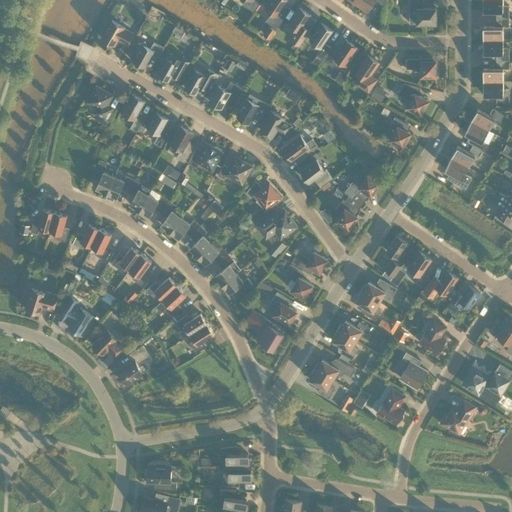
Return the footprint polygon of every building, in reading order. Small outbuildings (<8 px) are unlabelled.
[(245,0),(243,4),(255,12),(262,0),(245,0)] [(271,0),(266,8),(272,12),(265,22),(269,25),(263,34),(270,38),(284,18),(278,14),(288,0),(271,0)] [(360,0),(357,5),(367,12),(374,0),(377,0),(385,5),(385,0),(360,0)] [(437,23),(436,8),(424,8),(423,0),(410,0),(410,23),(437,23)] [(483,0),(483,10),(497,10),(497,18),(510,18),(510,5),(504,5),(503,0),(483,0)] [(300,32),(294,41),(300,45),(310,30),(304,26),(312,15),(300,7),(289,24),(300,32)] [(484,26),(484,39),(504,39),(504,26),(510,26),(510,18),(497,18),(497,26),(484,26)] [(102,38),(115,45),(118,39),(128,44),(134,33),(125,28),(125,27),(113,20),(102,38)] [(317,54),(324,59),(332,47),(326,43),(334,31),(322,22),(310,39),(322,48),(317,54)] [(359,48),(346,39),(336,53),(331,50),(324,60),(333,66),(338,59),(347,66),(359,48)] [(504,47),(504,39),(484,39),(484,52),(497,52),(497,60),(510,60),(510,47),(504,47)] [(130,58),(146,67),(153,54),(158,57),(164,47),(155,41),(151,48),(147,46),(146,41),(139,43),(140,48),(133,60),(130,57),(130,58)] [(359,84),(369,91),(377,79),(371,75),(380,62),(368,54),(356,72),(364,78),(359,84)] [(158,74),(170,80),(173,75),(180,79),(189,63),(176,55),(173,61),(167,58),(158,74)] [(232,70),(237,62),(229,57),(224,66),(232,70)] [(437,78),(437,60),(428,60),(428,58),(406,58),(407,68),(421,68),(421,75),(427,75),(427,78),(437,78)] [(484,68),(484,81),(504,81),(504,68),(510,68),(510,60),(497,60),(497,68),(484,68)] [(185,87),(196,93),(201,86),(208,90),(217,73),(210,69),(206,75),(195,68),(189,79),(185,87)] [(231,106),(242,87),(231,81),(226,89),(219,85),(210,101),(221,108),(224,102),(231,106)] [(504,81),(484,81),(484,94),(497,94),(497,102),(510,102),(510,89),(504,89),(504,81)] [(421,87),(404,82),(399,93),(411,100),(408,106),(413,109),(412,111),(420,116),(429,100),(419,94),(421,87)] [(97,106),(94,113),(107,120),(114,108),(107,105),(112,94),(102,88),(101,86),(99,87),(97,86),(96,88),(94,88),(95,91),(89,101),(97,106)] [(379,99),(384,91),(377,87),(372,96),(379,99)] [(141,125),(144,119),(138,115),(146,101),(133,94),(127,104),(125,104),(121,111),(135,119),(131,127),(138,131),(141,125)] [(260,105),(267,109),(272,100),(263,95),(261,99),(258,97),(255,102),(247,98),(237,116),(249,123),(260,105)] [(478,108),(472,120),(489,129),(495,118),(500,121),(505,114),(493,108),(489,115),(478,108)] [(283,120),(285,118),(272,111),(261,130),(274,137),(277,130),(287,136),(293,125),(283,120)] [(159,134),(155,142),(161,146),(168,134),(162,130),(169,119),(157,112),(148,128),(159,134)] [(395,116),(390,126),(394,132),(390,138),(396,141),(394,144),(402,148),(401,150),(411,132),(406,129),(409,123),(395,116)] [(477,137),(473,144),(485,150),(489,143),(483,140),(489,129),(472,120),(465,131),(477,137)] [(182,126),(171,144),(181,149),(177,157),(185,162),(192,150),(186,146),(194,133),(182,126)] [(284,148),(293,160),(300,155),(301,156),(307,151),(311,156),(321,149),(313,138),(307,142),(301,134),(291,142),(291,143),(284,148)] [(216,145),(215,147),(206,142),(200,153),(196,150),(189,162),(197,167),(199,162),(213,170),(223,152),(221,151),(223,149),(216,145)] [(480,158),(485,150),(473,144),(469,151),(458,145),(452,156),(469,166),(475,155),(480,158)] [(224,164),(218,174),(224,178),(226,173),(243,183),(248,173),(249,174),(254,166),(246,161),(245,162),(236,156),(230,167),(224,164)] [(469,166),(452,156),(445,168),(457,174),(453,181),(466,188),(472,177),(465,173),(469,166)] [(315,179),(321,186),(333,177),(327,169),(325,170),(317,159),(301,171),(309,183),(315,179)] [(97,187),(107,192),(114,176),(104,171),(107,166),(99,163),(94,174),(100,177),(101,179),(97,187)] [(173,167),(169,174),(177,179),(181,172),(173,167)] [(367,200),(371,194),(372,195),(381,182),(376,179),(377,177),(372,177),(368,174),(367,176),(357,175),(345,192),(353,197),(356,192),(367,200)] [(123,187),(129,190),(135,179),(127,175),(125,180),(114,176),(107,192),(118,197),(118,196),(121,188),(123,187)] [(165,175),(162,180),(167,183),(170,178),(165,175)] [(185,184),(188,179),(182,175),(179,181),(185,184)] [(130,203),(140,209),(149,194),(140,188),(143,183),(135,179),(129,190),(135,193),(135,195),(131,203),(130,203)] [(255,194),(258,198),(257,200),(265,208),(266,209),(281,198),(280,196),(281,196),(277,191),(277,192),(270,183),(260,190),(254,184),(247,192),(252,196),(255,194)] [(511,199),(506,196),(499,192),(495,204),(500,206),(496,213),(510,222),(511,218),(511,199)] [(210,202),(213,197),(208,193),(205,199),(210,202)] [(159,200),(149,194),(140,209),(150,215),(151,215),(150,214),(155,207),(157,206),(162,210),(169,199),(162,195),(159,200)] [(477,206),(480,200),(474,197),(471,203),(477,206)] [(361,210),(344,198),(336,209),(338,211),(339,217),(337,220),(340,222),(341,227),(346,226),(349,228),(358,216),(357,215),(361,210)] [(171,230),(182,216),(173,210),(177,205),(169,199),(162,210),(168,214),(168,216),(162,223),(162,222),(161,223),(171,230)] [(31,231),(40,233),(43,231),(44,228),(51,229),(56,211),(44,208),(41,220),(35,219),(31,231)] [(299,226),(293,218),(292,219),(286,210),(282,213),(278,208),(259,222),(264,229),(261,232),(266,239),(277,231),(281,237),(290,231),(291,232),(299,226)] [(68,214),(56,211),(51,229),(58,231),(56,238),(67,241),(70,229),(64,227),(68,214)] [(205,219),(209,214),(205,211),(201,216),(205,219)] [(257,213),(251,217),(255,223),(261,219),(257,213)] [(182,216),(171,230),(180,238),(180,237),(185,230),(187,229),(193,234),(201,224),(194,219),(190,223),(182,216)] [(73,243),(83,248),(86,242),(93,245),(101,228),(90,222),(84,234),(79,232),(73,243)] [(30,226),(22,224),(20,231),(28,233),(30,226)] [(191,246),(190,247),(198,255),(211,243),(203,235),(207,231),(201,224),(193,234),(197,238),(197,240),(191,247),(191,246)] [(101,228),(93,245),(99,248),(96,254),(107,259),(112,248),(107,245),(112,233),(101,228)] [(387,250),(398,258),(408,243),(398,235),(387,250)] [(211,243),(198,255),(207,263),(207,262),(213,256),(215,256),(220,261),(229,253),(223,246),(215,238),(211,243)] [(277,258),(287,246),(280,240),(270,252),(277,258)] [(112,263),(121,269),(125,264),(131,268),(142,253),(132,245),(125,256),(120,252),(112,263)] [(292,262),(310,273),(314,268),(320,272),(328,258),(315,250),(309,260),(298,253),(292,262)] [(432,259),(420,251),(408,268),(420,276),(416,282),(422,287),(429,276),(424,272),(432,259)] [(152,260),(142,253),(131,268),(137,272),(133,278),(142,285),(150,274),(145,271),(152,260)] [(216,273),(216,274),(223,283),(237,272),(241,269),(235,260),(229,253),(220,261),(224,266),(224,268),(217,274),(216,273)] [(276,265),(282,268),(287,260),(281,257),(276,265)] [(256,269),(261,265),(257,259),(252,263),(256,269)] [(389,272),(394,276),(401,266),(401,265),(393,260),(386,270),(389,272)] [(303,271),(291,264),(285,273),(297,280),(292,289),(305,297),(313,284),(300,276),(303,271)] [(433,277),(424,291),(430,295),(433,297),(439,289),(448,295),(460,278),(447,269),(441,279),(435,275),(433,277)] [(237,272),(223,283),(230,292),(231,292),(230,291),(237,286),(239,286),(243,291),(254,284),(248,277),(244,281),(237,272)] [(105,288),(109,282),(100,276),(96,282),(105,288)] [(160,292),(165,298),(179,285),(170,276),(160,285),(156,280),(147,289),(155,297),(160,292)] [(394,276),(391,281),(398,285),(401,281),(394,276)] [(261,280),(257,287),(263,290),(267,284),(261,280)] [(384,280),(380,287),(370,281),(367,285),(365,283),(361,290),(380,301),(383,295),(390,299),(397,288),(384,280)] [(187,294),(179,285),(165,298),(174,307),(168,312),(172,316),(182,307),(177,303),(187,294)] [(457,292),(450,302),(451,303),(459,308),(459,309),(464,302),(471,307),(481,293),(470,285),(466,290),(461,287),(457,292)] [(53,310),(58,295),(47,291),(47,292),(32,288),(26,308),(28,309),(28,310),(32,311),(33,310),(41,313),(43,307),(53,310)] [(128,304),(138,294),(133,289),(127,295),(123,299),(128,304)] [(111,305),(117,297),(107,290),(102,298),(111,305)] [(360,297),(357,301),(368,307),(365,313),(376,319),(382,310),(377,306),(380,301),(361,290),(358,296),(360,297)] [(294,316),(297,310),(286,304),(290,298),(278,291),(271,301),(279,306),(275,313),(290,322),(291,321),(293,321),(295,318),(294,316)] [(422,302),(426,296),(421,293),(417,298),(422,302)] [(69,327),(82,335),(94,316),(81,307),(80,309),(76,306),(79,300),(71,295),(59,315),(71,322),(69,327)] [(264,328),(258,340),(265,345),(265,346),(265,348),(266,349),(268,350),(270,349),(271,348),(274,350),(284,333),(269,325),(271,321),(265,316),(253,309),(247,319),(259,326),(259,325),(264,328)] [(433,315),(432,311),(429,309),(424,310),(422,313),(423,318),(427,320),(431,319),(433,315)] [(176,321),(182,330),(179,331),(184,339),(193,333),(208,323),(202,312),(190,320),(187,314),(176,321)] [(390,323),(385,320),(381,327),(393,335),(401,321),(394,317),(390,323)] [(420,341),(439,352),(446,340),(441,337),(447,326),(434,319),(428,329),(427,328),(420,341)] [(511,320),(510,319),(498,336),(510,344),(507,350),(511,353),(511,320)] [(342,323),(338,329),(357,340),(360,334),(365,337),(371,327),(360,321),(357,326),(346,320),(344,324),(342,323)] [(208,323),(193,333),(197,339),(191,343),(197,352),(207,346),(204,340),(215,333),(208,323)] [(109,349),(116,356),(125,347),(118,340),(119,340),(108,329),(93,344),(104,354),(109,349)] [(337,336),(334,340),(345,346),(341,352),(342,353),(340,357),(349,362),(351,358),(352,359),(359,349),(353,345),(357,340),(338,329),(335,335),(337,336)] [(134,343),(139,338),(134,332),(128,338),(134,343)] [(484,347),(488,343),(482,338),(478,343),(484,347)] [(407,346),(395,339),(392,344),(398,348),(399,347),(404,350),(407,346)] [(133,360),(118,370),(122,377),(122,379),(124,382),(125,383),(127,384),(138,377),(139,378),(145,374),(138,363),(150,355),(144,345),(129,354),(133,360)] [(405,369),(401,377),(418,387),(427,372),(418,366),(422,360),(407,351),(398,365),(405,369)] [(318,362),(315,368),(334,379),(337,373),(340,375),(343,374),(345,372),(351,376),(356,368),(338,358),(334,365),(323,359),(321,363),(318,362)] [(490,380),(473,370),(465,383),(495,402),(511,375),(511,370),(501,363),(490,380)] [(330,384),(334,379),(315,368),(311,374),(314,375),(311,379),(322,385),(318,391),(330,397),(335,388),(330,384)] [(403,413),(404,410),(399,407),(406,396),(393,388),(386,399),(377,413),(385,417),(385,416),(397,423),(398,420),(401,420),(403,419),(404,417),(404,415),(403,413)] [(460,432),(469,416),(471,417),(478,407),(465,400),(459,409),(453,406),(447,416),(445,415),(441,423),(449,427),(449,426),(460,432)] [(352,406),(349,411),(354,414),(357,409),(352,406)] [(487,410),(486,407),(483,406),(480,406),(479,409),(479,412),(482,414),(485,413),(487,410)] [(251,457),(249,457),(249,453),(237,453),(237,445),(220,447),(221,447),(221,458),(228,458),(228,465),(252,465),(251,457)] [(155,489),(177,489),(177,481),(172,481),(172,465),(172,466),(166,465),(166,463),(157,463),(157,465),(149,465),(149,464),(148,464),(148,482),(148,481),(155,481),(155,489)] [(252,478),(252,465),(228,465),(228,466),(231,466),(231,473),(224,473),(224,484),(223,484),(240,486),(240,478),(252,478)] [(226,501),(225,508),(246,511),(247,511),(249,504),(247,504),(247,500),(236,498),(237,490),(220,489),(221,489),(219,500),(226,501)] [(197,504),(198,497),(187,495),(186,503),(197,504)] [(143,506),(142,506),(140,511),(178,511),(181,499),(169,496),(168,502),(145,497),(143,506)] [(300,511),(302,501),(286,498),(285,505),(284,505),(282,509),(282,511),(300,511)]
